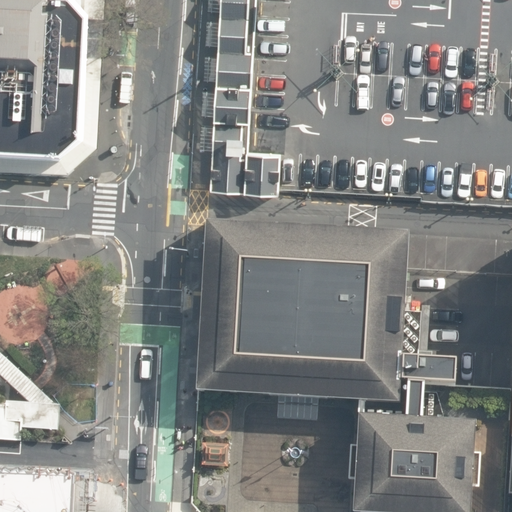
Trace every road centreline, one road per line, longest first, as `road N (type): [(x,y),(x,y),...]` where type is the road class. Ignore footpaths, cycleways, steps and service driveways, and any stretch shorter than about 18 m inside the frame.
road 1 (secondary): [(139,511),(150,214)]
road 2 (secondary): [(150,214),(161,0)]
road 3 (secondary): [(0,205),(150,214)]
